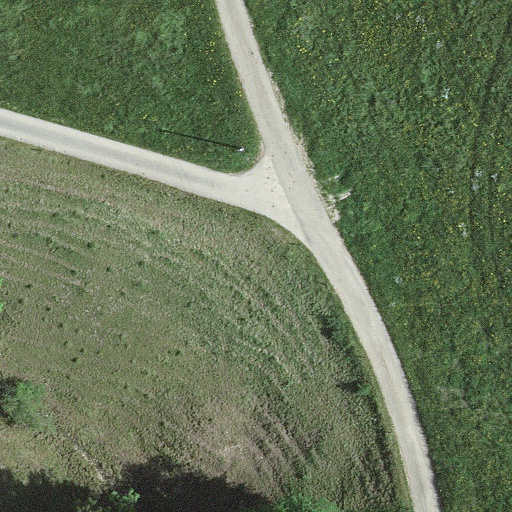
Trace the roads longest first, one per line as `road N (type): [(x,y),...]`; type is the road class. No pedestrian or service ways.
road 1 (track): [(418,511),(390,366),(303,201),(0,115)]
road 2 (track): [(240,0),(303,201)]
